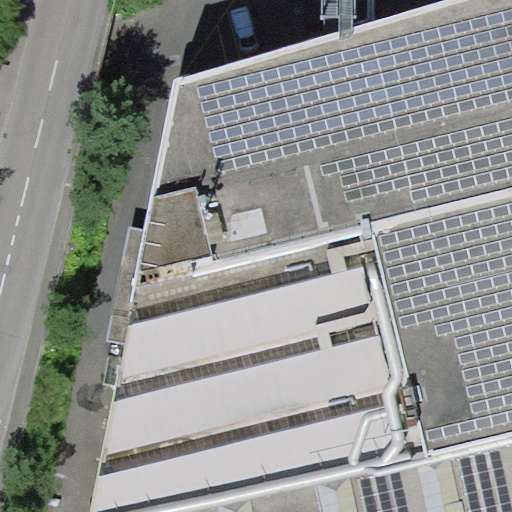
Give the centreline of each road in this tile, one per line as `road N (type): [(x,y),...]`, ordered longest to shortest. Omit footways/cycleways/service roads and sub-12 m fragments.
road 1 (residential): [(0,299),(71,0)]
road 2 (residential): [(205,0),(45,49),(0,72)]
